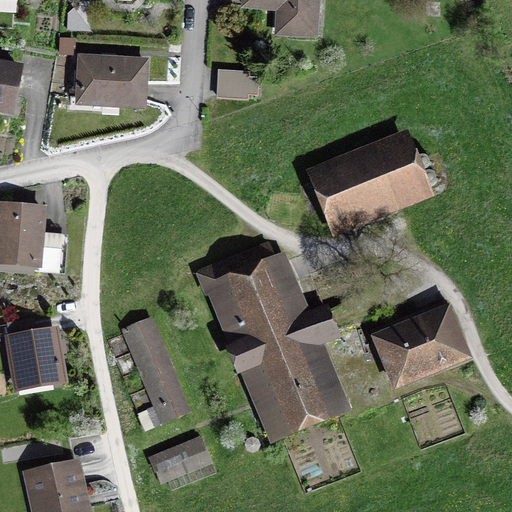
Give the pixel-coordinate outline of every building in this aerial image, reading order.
[(244,0),(244,7),(291,10),(289,35),(315,36),(317,0),(244,0)] [(143,106),(145,63),(81,59),(79,103),(143,106)] [(0,108),(13,111),(20,69),(0,65),(0,108)] [(217,65),(216,92),(260,93),(261,66),(217,65)] [(317,178),(336,225),(423,190),(404,143),(317,178)] [(1,206),(0,221),(0,263),(36,266),(36,271),(63,274),(66,241),(40,239),(42,209),(1,206)] [(277,266),(219,289),(279,428),(335,404),(308,341),(336,329),(327,309),(300,321),(277,266)] [(452,314),(447,302),(379,330),(398,380),(460,354),(446,317),(452,314)] [(183,411),(147,324),(126,333),(162,420),(183,411)] [(9,339),(16,379),(61,371),(54,332),(9,339)] [(150,459),(156,471),(201,450),(197,439),(150,459)] [(85,511),(75,465),(28,476),(36,511),(85,511)]
